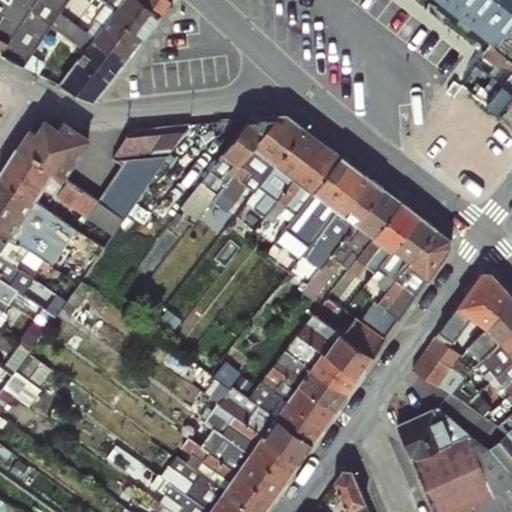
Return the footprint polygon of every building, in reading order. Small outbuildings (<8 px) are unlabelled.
[(0,0),(0,52),(1,53),(9,40),(36,0),(0,0)] [(36,0),(9,40),(1,53),(40,74),(53,52),(39,43),(51,25),(60,11),(61,10),(46,0),(36,0)] [(46,0),(61,10),(67,2),(68,0),(46,0)] [(106,0),(90,0),(101,8),(93,20),(101,26),(116,6),(106,0)] [(140,0),(121,0),(116,6),(101,26),(95,35),(125,59),(160,16),(140,0)] [(171,3),(167,0),(140,0),(160,16),(171,3)] [(511,0),(436,0),(490,43),(511,62),(511,0)] [(51,25),(84,49),(94,36),(87,31),(60,11),(51,25)] [(101,26),(93,20),(87,31),(94,36),(95,35),(101,26)] [(125,59),(95,35),(94,36),(84,49),(78,56),(109,80),(125,59)] [(511,62),(490,43),(480,54),(493,66),(487,73),(511,93),(511,62)] [(109,80),(78,56),(57,83),(92,101),(109,80)] [(511,95),(511,93),(487,73),(478,84),(492,96),(486,103),(493,109),(497,112),(511,95)] [(480,98),(486,103),(492,96),(478,84),(470,78),(465,85),(480,98)] [(482,122),(493,109),(486,103),(480,98),(465,85),(462,82),(452,95),(460,102),(458,105),(482,122)] [(511,95),(497,112),(511,124),(511,95)] [(482,122),(458,105),(447,120),(459,130),(472,141),(484,124),(482,122)] [(275,163),(303,127),(286,114),(276,115),(253,147),(275,163)] [(459,130),(447,120),(438,114),(416,148),(434,165),(459,130)] [(253,147),(276,115),(248,116),(221,153),(237,166),(238,166),(253,147)] [(90,139),(63,120),(58,128),(44,118),(35,132),(29,128),(16,147),(53,172),(63,179),(65,176),(90,139)] [(115,159),(168,154),(189,122),(130,128),(112,157),(115,159)] [(294,177),(321,141),(303,127),(275,163),(276,164),(294,177)] [(459,130),(434,165),(455,182),(466,167),(481,148),(472,141),(459,130)] [(312,191),(340,156),(321,141),(294,177),(312,191)] [(16,147),(6,164),(42,188),(50,177),(53,172),(16,147)] [(229,175),(212,199),(227,211),(239,195),(247,202),(260,186),(276,164),(275,163),(253,147),(238,166),(237,166),(229,175)] [(237,166),(221,153),(202,179),(180,206),(191,215),(187,220),(192,225),(212,199),(229,175),(237,166)] [(168,154),(115,159),(122,163),(98,198),(96,200),(123,218),(168,154)] [(338,210),(365,174),(340,156),(312,191),(338,210)] [(476,176),(466,167),(455,182),(472,196),(478,196),(502,166),(492,157),(476,176)] [(6,164),(0,172),(0,178),(34,200),(35,200),(42,188),(6,164)] [(294,177),(276,164),(260,186),(266,191),(253,206),(272,222),(280,215),(289,221),(312,191),(294,177)] [(98,198),(65,176),(63,179),(53,172),(50,177),(62,186),(55,196),(113,233),(123,218),(96,200),(98,198)] [(356,223),(383,188),(365,174),(338,210),(356,223)] [(0,178),(0,205),(21,220),(34,200),(0,178)] [(372,236),(400,201),(383,188),(356,223),(372,236)] [(338,210),(312,191),(289,221),(276,240),(299,257),(307,247),(311,241),(329,255),(330,256),(356,223),(338,210)] [(52,211),(35,200),(34,200),(21,220),(11,235),(33,252),(44,236),(53,243),(61,230),(65,233),(71,225),(52,212),(52,211)] [(393,249),(419,215),(400,201),(372,236),(371,237),(390,251),(390,252),(393,249)] [(0,205),(0,230),(10,237),(11,235),(21,220),(0,205)] [(170,221),(176,225),(183,215),(177,211),(170,221)] [(409,261),(435,227),(419,215),(393,249),(409,261)] [(183,235),(188,222),(182,218),(176,230),(183,235)] [(356,223),(330,256),(329,255),(302,291),(312,300),(341,263),(347,268),(371,237),(372,236),(356,223)] [(448,237),(435,227),(409,261),(406,264),(426,279),(448,246),(448,237)] [(0,230),(0,250),(10,237),(0,230)] [(75,258),(89,238),(81,232),(68,253),(75,258)] [(33,252),(11,235),(10,237),(0,250),(0,254),(33,276),(40,268),(55,279),(60,272),(45,261),(33,252)] [(390,251),(371,237),(347,268),(357,276),(365,267),(373,273),(390,251)] [(104,248),(89,238),(75,258),(89,269),(104,248)] [(390,251),(373,273),(363,284),(380,297),(399,275),(406,264),(409,261),(393,249),(390,252),(390,251)] [(33,276),(0,254),(0,297),(8,303),(18,290),(23,294),(34,277),(33,276)] [(397,321),(426,279),(406,264),(399,275),(380,297),(376,304),(397,321)] [(77,284),(80,280),(83,276),(73,269),(67,277),(77,284)] [(456,306),(486,328),(511,294),(490,271),(481,271),(456,306)] [(69,296),(79,304),(91,287),(80,280),(77,284),(69,296)] [(56,314),(66,299),(57,294),(46,309),(55,315),(56,314)] [(66,299),(56,314),(66,322),(80,304),(79,304),(69,296),(66,299)] [(8,303),(0,297),(0,310),(2,312),(8,303)] [(386,337),(397,321),(376,304),(361,319),(386,337)] [(89,312),(84,308),(76,319),(81,323),(89,312)] [(325,352),(339,332),(312,312),(297,334),(321,350),(325,352)] [(386,337),(361,319),(355,315),(342,333),(373,355),(386,337)] [(108,325),(98,318),(89,331),(99,338),(108,325)] [(18,342),(30,350),(45,329),(32,320),(20,337),(21,338),(18,342)] [(358,376),(373,355),(342,333),(339,332),(325,352),(358,376)] [(442,384),(464,349),(436,332),(415,368),(442,384)] [(321,350),(297,334),(285,349),(277,359),(272,365),(298,382),(321,350)] [(3,387),(28,406),(40,389),(15,370),(30,350),(18,342),(1,368),(11,375),(3,387)] [(202,344),(192,357),(209,369),(218,356),(202,344)] [(334,410),(358,376),(325,352),(321,350),(298,382),(297,384),(334,410)] [(298,382),(272,365),(255,387),(248,396),(275,415),(297,384),(298,382)] [(240,374),(232,385),(244,393),(252,383),(240,374)] [(312,442),(334,410),(297,384),(275,415),(312,442)] [(275,415),(248,396),(244,393),(232,385),(218,404),(262,433),(275,415)] [(2,388),(0,390),(0,412),(12,396),(2,388)] [(262,433),(218,404),(216,403),(211,410),(207,406),(199,417),(201,418),(222,433),(248,453),(262,433)] [(511,478),(488,447),(435,406),(433,408),(431,407),(394,423),(434,511),(453,511),(511,486),(511,478)] [(299,461),(312,442),(275,415),(262,433),(299,461)] [(222,433),(201,418),(194,427),(207,436),(200,446),(211,452),(236,470),(248,453),(222,433)] [(285,480),(299,461),(262,433),(248,453),(285,480)] [(211,452),(200,446),(187,437),(180,447),(190,453),(185,461),(223,489),(236,470),(211,452)] [(2,445),(0,447),(0,453),(6,458),(11,451),(2,445)] [(273,497),(285,480),(248,453),(236,470),(273,497)] [(223,489),(185,461),(176,455),(168,465),(180,473),(173,483),(185,492),(208,509),(223,489)] [(17,458),(10,468),(19,475),(26,466),(17,458)] [(333,481),(345,509),(365,502),(351,469),(342,468),(333,481)] [(255,511),(263,511),(273,497),(236,470),(223,489),(255,511)] [(185,492),(173,483),(161,476),(154,486),(161,491),(155,498),(165,506),(173,511),(206,511),(208,509),(185,492)] [(212,511),(255,511),(223,489),(208,509),(212,511)] [(173,511),(165,506),(155,498),(154,498),(148,505),(158,511),(173,511)] [(369,511),(365,502),(345,509),(345,511),(369,511)]
